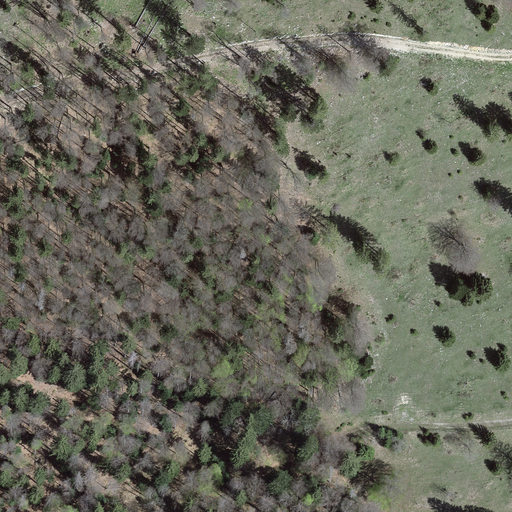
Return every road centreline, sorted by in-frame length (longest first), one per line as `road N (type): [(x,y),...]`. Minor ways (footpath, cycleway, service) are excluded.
road 1 (track): [(511,54),(385,39),(277,41),(0,101)]
road 2 (track): [(157,511),(338,430),(511,417)]
